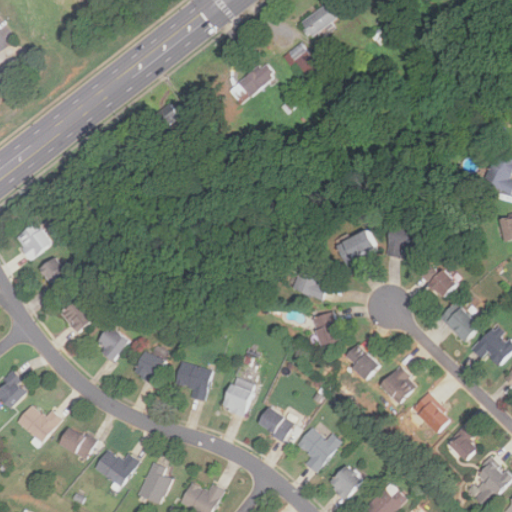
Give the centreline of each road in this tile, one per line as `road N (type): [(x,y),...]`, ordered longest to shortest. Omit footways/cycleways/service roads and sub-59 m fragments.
road 1 (residential): [(0,286),(96,394),(248,459),(312,511)]
road 2 (primary): [(0,174),(224,0)]
road 3 (residential): [(511,422),(390,303)]
